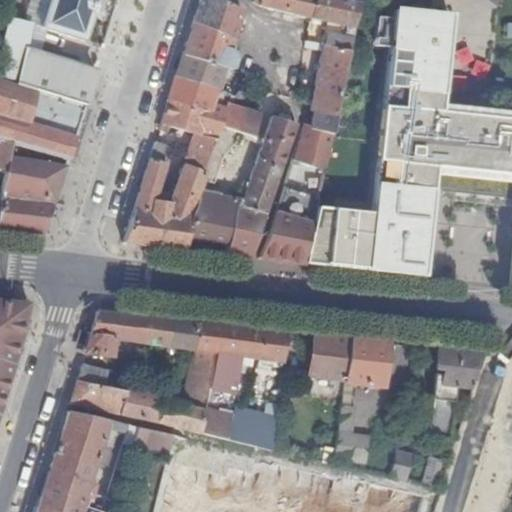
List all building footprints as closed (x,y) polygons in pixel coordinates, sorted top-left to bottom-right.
[(43,0),(43,1),(49,2),(40,29),(83,43),(95,6),(96,0),(43,0)] [(242,12),(214,0),(200,0),(193,25),(232,44),(242,12)] [(285,13),(287,0),(253,0),(253,3),(259,5),(259,7),(285,13)] [(287,0),(285,13),(312,20),(316,0),(287,0)] [(347,55),(357,6),(339,2),(331,0),(316,0),(312,20),(326,24),(320,48),(303,44),(302,49),(321,53),(322,49),(347,55)] [(511,123),(438,115),(448,19),(391,12),(390,22),(387,50),(371,215),(315,209),(302,264),(421,277),(430,189),(433,167),(511,174),(511,243),(508,286),(511,286),(511,123)] [(0,83),(16,88),(24,52),(31,25),(8,19),(0,51),(0,83)] [(387,50),(390,22),(375,20),(371,47),(387,50)] [(224,68),(232,44),(193,25),(191,31),(183,55),(224,68)] [(239,47),(232,44),(224,68),(224,69),(232,70),(239,47)] [(334,120),(347,55),(322,49),(321,53),(309,113),(313,114),(313,113),(334,120)] [(24,52),(16,88),(74,106),(79,92),(88,94),(96,69),(24,52)] [(224,69),(224,68),(183,55),(179,69),(176,77),(222,91),(224,86),(219,84),(224,69)] [(231,95),(222,91),(176,77),(169,99),(210,111),(212,105),(227,109),(228,105),(231,95)] [(0,140),(15,145),(67,160),(83,109),(74,106),(16,88),(0,83),(0,140)] [(79,92),(74,106),(83,109),(85,103),(88,94),(79,92)] [(210,111),(169,99),(161,124),(196,135),(216,142),(221,127),(227,110),(227,109),(212,105),(210,111)] [(228,105),(227,109),(227,110),(221,127),(238,132),(245,110),(228,105)] [(258,122),(259,122),(261,115),(245,110),(238,132),(254,136),(258,122)] [(313,113),(313,114),(310,127),(309,129),(331,136),(334,120),(313,113)] [(220,188),(238,132),(221,127),(216,142),(206,173),(195,215),(188,240),(228,245),(237,210),(241,203),(266,213),(282,164),(295,126),(272,119),(245,195),(239,194),(238,199),(215,195),(220,188)] [(305,186),(319,189),(325,165),(331,136),(309,129),(310,127),(303,125),(292,163),(309,168),(305,186)] [(216,142),(196,135),(185,166),(206,173),(216,142)] [(6,180),(0,218),(0,229),(4,230),(17,230),(44,234),(65,168),(11,158),(15,145),(0,140),(0,170),(8,172),(6,180)] [(172,149),(155,143),(146,170),(124,243),(178,251),(185,252),(188,240),(195,215),(206,173),(185,166),(171,203),(156,199),(166,163),(172,149)] [(317,198),(283,188),(262,247),(258,260),(302,264),(315,209),(317,198)] [(237,210),(228,245),(226,257),(250,259),(266,213),(241,203),(237,210)] [(29,306),(0,302),(0,409),(19,346),(23,334),(28,310),(29,306)] [(143,344),(149,318),(97,312),(90,335),(114,339),(114,340),(143,344)] [(173,321),(149,318),(143,344),(168,347),(173,321)] [(199,324),(173,321),(168,347),(194,351),(195,350),(199,324)] [(200,322),(199,324),(195,350),(214,353),(209,375),(206,389),(233,393),(240,358),(282,364),(286,333),(200,322)] [(111,356),(114,340),(114,339),(90,335),(88,342),(84,353),(111,356)] [(308,379),(343,383),(349,340),(313,336),(308,379)] [(349,340),(343,383),(382,388),(384,373),(392,374),(393,358),(386,357),(387,344),(349,340)] [(194,351),(189,372),(209,375),(214,353),(195,350),(194,351)] [(480,354),(437,350),(428,439),(450,440),(455,388),(469,388),(471,383),(480,354)] [(106,372),(81,365),(76,381),(102,388),(103,386),(106,372)] [(189,372),(183,407),(201,412),(203,407),(206,389),(209,375),(189,372)] [(112,389),(120,390),(123,378),(115,375),(112,389)] [(71,396),(68,405),(118,415),(124,392),(120,390),(112,389),(103,386),(102,388),(76,381),(71,396)] [(201,412),(183,407),(124,392),(118,415),(198,433),(201,412)] [(354,409),(340,406),(336,436),(332,465),(388,478),(394,453),(396,441),(351,435),(354,409)] [(198,433),(226,440),(230,420),(209,414),(210,408),(203,407),(201,412),(198,433)] [(44,484),(34,511),(80,511),(105,429),(124,433),(126,426),(66,413),(44,484)] [(167,458),(173,437),(136,429),(132,448),(141,452),(161,457),(167,458)] [(388,478),(404,482),(409,461),(410,456),(394,453),(388,478)] [(409,461),(404,482),(419,485),(423,464),(409,461)]
